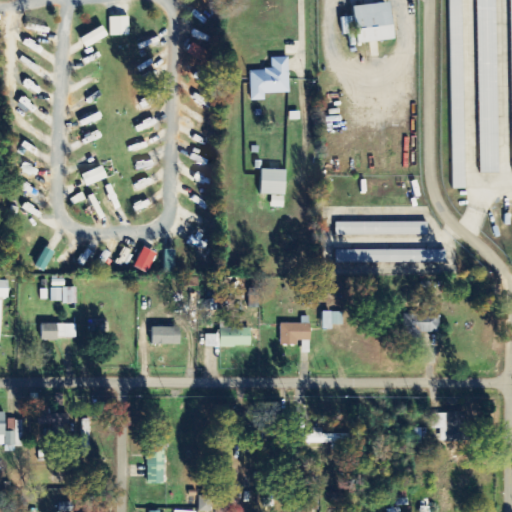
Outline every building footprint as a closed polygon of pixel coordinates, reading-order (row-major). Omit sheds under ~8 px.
[(461,0),(450,0),(451,40),(463,40),(461,0)] [(477,0),(481,174),(500,174),(496,0),(477,0)] [(354,7),(358,45),(395,41),(391,3),(354,7)] [(111,37),(130,36),(129,17),(110,18),(111,37)] [(85,49),(108,38),(103,28),(80,38),(85,49)] [(187,55),(209,63),(213,53),(191,45),(187,55)] [(290,94),(289,58),(272,59),(272,71),(250,71),(251,102),(266,101),(265,95),(290,94)] [(453,190),(465,190),(464,88),(453,88),(454,104),(453,104),(453,114),(452,114),(453,190)] [(107,180),(103,168),(82,175),(86,187),(107,180)] [(286,171),(262,170),(261,195),(272,196),(271,208),(285,208),(286,171)] [(336,236),(428,236),(428,223),(336,223),(336,236)] [(45,272),(54,253),(44,248),(35,267),(45,272)] [(134,268),(147,275),(157,255),(144,249),(134,268)] [(176,252),(165,251),(164,274),(175,274),(176,252)] [(447,264),(447,251),(336,251),(336,263),(447,264)] [(0,298),(8,299),(8,281),(0,281),(0,298)] [(50,304),(77,303),(77,288),(50,288),(50,304)] [(440,333),(439,309),(419,309),(419,314),(404,314),(405,334),(440,333)] [(323,330),(333,330),(333,325),(343,326),(343,312),(323,312),(323,330)] [(281,345),(299,345),(299,340),(311,340),(311,323),(281,324),(281,345)] [(76,340),(76,324),(41,325),(41,340),(76,340)] [(181,328),(152,327),(152,345),(181,345),(181,328)] [(251,328),(220,329),(221,347),(251,347),(251,328)] [(218,347),(218,335),(206,335),(206,348),(218,347)] [(22,421),(15,421),(15,432),(6,432),(6,413),(0,412),(0,445),(22,446),(22,421)] [(464,413),(431,414),(432,430),(434,430),(434,441),(464,441),(464,413)] [(82,452),(91,451),(89,419),(80,420),(82,452)] [(146,484),(164,484),(165,443),(147,443),(146,484)] [(199,496),(199,511),(211,511),(212,496),(199,496)]
